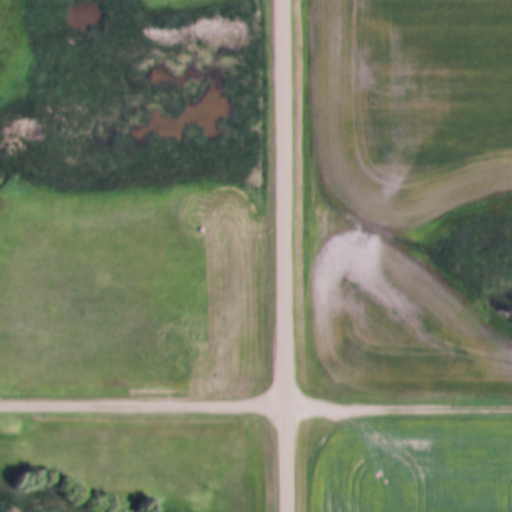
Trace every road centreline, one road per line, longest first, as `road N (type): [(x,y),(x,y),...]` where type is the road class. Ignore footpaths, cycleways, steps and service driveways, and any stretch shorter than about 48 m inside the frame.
road 1 (tertiary): [(289,511),(283,0)]
road 2 (residential): [(289,411),(0,408)]
road 3 (track): [(511,412),(289,411)]
